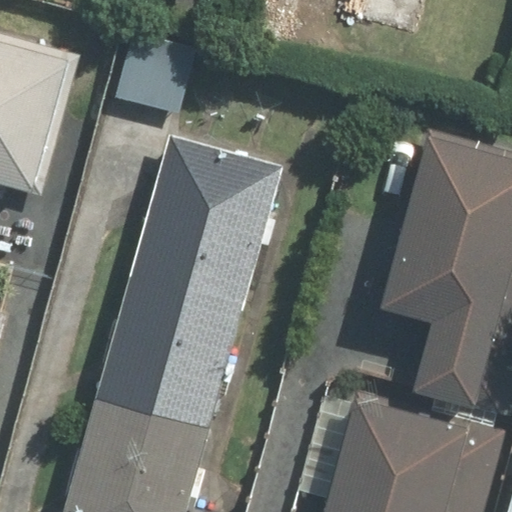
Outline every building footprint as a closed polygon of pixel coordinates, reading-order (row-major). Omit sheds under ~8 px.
[(418,0),(331,0),(326,20),(407,42),(418,0)] [(199,50),(127,32),(110,103),(181,121),(199,50)] [(0,186),(38,196),(73,60),(0,40),(0,186)] [(511,151),(425,127),(370,318),(424,333),(407,395),(510,425),(511,419),(511,151)] [(266,251),(290,163),(164,129),(60,511),(217,511),(218,510),(186,501),(254,248),(266,251)] [(475,511),(497,432),(350,392),(346,407),(320,400),(294,498),(322,506),(320,511),(475,511)]
